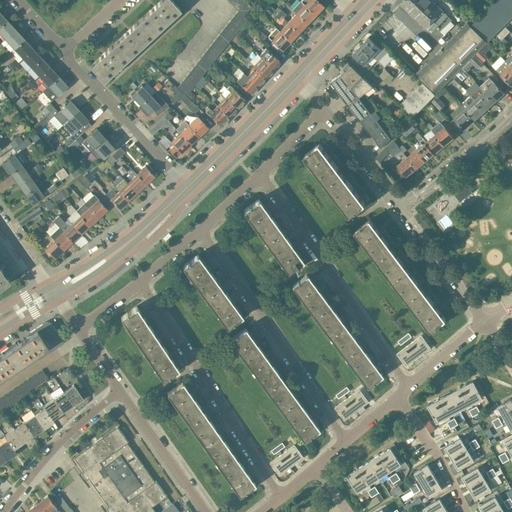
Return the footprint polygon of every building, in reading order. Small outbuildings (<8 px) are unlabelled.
[(161,0),(141,18),(155,33),(180,9),(171,0),(161,0)] [(240,0),(233,7),(237,11),(254,10),(245,0),(240,0)] [(304,4),(315,14),(324,6),(317,0),(301,0),(301,1),(304,4)] [(432,0),(402,0),(400,3),(426,28),(429,25),(434,30),(448,15),(443,10),(432,0)] [(511,0),(495,0),(472,23),(488,39),(511,14),(511,0)] [(292,10),(296,13),(306,24),(315,14),(304,4),(301,1),(292,10)] [(281,9),(278,12),(284,18),(285,19),(288,16),(281,9)] [(237,11),(233,16),(243,24),(254,10),(237,11)] [(284,18),(278,12),(275,16),(280,21),(284,18)] [(288,22),(299,32),(306,24),(296,13),(288,22)] [(243,24),(233,16),(230,21),(240,28),(243,24)] [(155,33),(141,18),(116,42),(129,56),(155,33)] [(0,26),(0,33),(5,39),(16,29),(7,20),(0,26)] [(230,21),(226,25),(236,33),(240,28),(230,21)] [(290,41),(299,32),(288,22),(279,31),(290,41)] [(468,22),(417,73),(437,92),(488,41),(468,22)] [(222,30),(232,38),(236,33),(226,25),(222,30)] [(258,27),(254,31),(262,39),(266,34),(258,27)] [(271,45),(278,51),(280,48),(282,49),(290,41),(279,31),(276,27),(267,36),(274,42),(271,45)] [(506,27),(497,35),(501,39),(503,37),(510,31),(506,27)] [(8,42),(14,49),(25,39),(16,29),(5,39),(1,43),(0,44),(0,50),(4,47),(8,42)] [(222,30),(218,35),(228,43),(232,38),(222,30)] [(403,45),(419,61),(433,47),(421,34),(411,44),(408,41),(403,45)] [(228,43),(218,35),(215,40),(225,48),(228,43)] [(369,36),(361,44),(373,56),(384,66),(394,55),(376,38),(374,40),(369,36)] [(18,62),(23,58),(34,48),(25,39),(14,49),(19,53),(14,58),(16,59),(9,65),(12,68),(18,62)] [(215,40),(211,45),(221,53),(225,48),(215,40)] [(129,56),(116,42),(91,65),(104,80),(129,56)] [(483,52),(490,45),(487,42),(480,49),(483,52)] [(368,61),(373,56),(361,44),(353,53),(369,69),(372,65),(368,61)] [(221,53),(211,45),(207,49),(217,57),(221,53)] [(262,58),(261,59),(273,70),(275,67),(277,67),(279,65),(279,63),(281,61),(266,48),(263,51),(257,46),(253,50),(262,58)] [(23,58),(31,67),(42,57),(34,48),(23,58)] [(207,49),(203,54),(213,62),(217,57),(207,49)] [(483,52),(480,49),(476,54),(483,62),(488,57),(483,52)] [(213,62),(203,54),(199,59),(209,67),(213,62)] [(475,55),(470,60),(478,68),(483,63),(475,55)] [(31,67),(40,77),(51,67),(42,57),(31,67)] [(222,57),(217,63),(221,66),(226,61),(222,57)] [(199,59),(196,64),(206,72),(209,67),(199,59)] [(254,66),(267,78),(270,75),(270,73),(273,70),(261,59),(254,66)] [(511,84),(511,83),(511,67),(505,60),(496,68),(511,84)] [(18,62),(12,68),(15,71),(21,65),(18,62)] [(345,70),(340,74),(357,95),(370,82),(349,62),(343,68),(345,70)] [(206,72),(196,64),(192,69),(202,77),(206,72)] [(403,68),(399,64),(395,68),(399,72),(403,68)] [(254,66),(247,74),(259,85),(262,82),(264,82),(267,78),(254,66)] [(47,88),(49,86),(60,76),(51,67),(40,77),(36,80),(40,84),(41,82),(47,88)] [(394,77),(385,68),(378,75),(387,84),(394,77)] [(462,68),(459,71),(465,77),(468,74),(462,68)] [(192,69),(188,73),(198,81),(202,77),(192,69)] [(198,81),(188,73),(184,78),(194,86),(198,81)] [(259,85),(247,74),(246,75),(243,73),(237,80),(251,94),(253,92),(255,92),(257,89),(257,88),(259,85)] [(357,95),(340,74),(331,81),(360,121),(371,113),(364,104),(359,97),(357,95)] [(68,86),(60,76),(49,86),(47,88),(43,91),(52,101),(68,86)] [(27,83),(30,86),(36,81),(33,78),(27,83)] [(184,78),(181,83),(191,91),(194,86),(184,78)] [(480,87),(484,91),(494,102),(504,92),(495,82),(494,82),(490,78),(480,87)] [(219,91),(225,97),(237,108),(238,108),(240,108),(242,105),(242,103),(246,99),(231,86),(232,84),(227,79),(224,83),(228,87),(226,88),(224,86),(219,91)] [(39,84),(36,81),(30,86),(33,90),(39,84)] [(421,81),(399,103),(412,116),(434,93),(421,81)] [(153,87),(156,91),(162,85),(159,82),(153,87)] [(191,91),(181,83),(177,88),(187,96),(191,91)] [(141,105),(151,95),(142,85),(132,95),(141,105)] [(176,94),(170,99),(174,104),(180,98),(184,95),(174,86),(170,89),(176,94)] [(484,110),(494,102),(484,91),(480,87),(470,96),(484,110)] [(169,105),(156,91),(151,95),(138,107),(144,112),(146,110),(150,114),(154,110),(158,115),(169,105)] [(199,108),(184,95),(180,98),(188,106),(187,107),(195,114),(199,108)] [(28,104),(21,96),(16,101),(22,108),(28,104)] [(437,96),(432,101),(440,110),(445,105),(437,96)] [(468,106),(465,109),(475,119),(484,110),(470,96),(464,101),(468,106)] [(225,97),(217,106),(230,117),(237,108),(225,97)] [(364,104),(371,113),(378,108),(373,101),(371,99),(364,104)] [(69,119),(79,109),(71,100),(60,110),(69,119)] [(41,111),(45,115),(54,107),(50,103),(41,111)] [(230,117),(217,106),(213,111),(209,107),(205,111),(221,126),(225,122),(227,122),(229,119),(229,117),(230,117)] [(58,111),(54,107),(45,115),(34,126),(38,131),(58,111)] [(65,142),(69,146),(71,143),(80,135),(91,125),(87,120),(88,119),(79,109),(69,119),(63,125),(72,135),(65,142)] [(464,129),(475,119),(465,109),(455,118),(464,129)] [(441,121),(441,122),(445,119),(438,111),(434,115),(440,122),(441,121)] [(380,146),(389,137),(371,113),(360,121),(380,146)] [(170,123),(168,120),(164,116),(148,131),(152,135),(163,124),(166,127),(170,123)] [(189,125),(199,136),(208,127),(198,116),(189,125)] [(432,130),(435,134),(444,145),(454,137),(441,122),(441,121),(440,122),(431,129),(432,130)] [(199,136),(189,125),(180,133),(190,144),(199,136)] [(90,151),(95,147),(105,137),(97,128),(82,142),(90,151)] [(174,145),(170,149),(177,156),(181,152),(183,154),(184,154),(188,151),(188,149),(186,148),(190,144),(180,133),(176,128),(172,132),(176,137),(171,141),(174,145)] [(428,140),(426,142),(435,153),(444,145),(435,134),(432,130),(425,135),(428,140)] [(80,135),(71,143),(76,148),(84,139),(80,135)] [(10,143),(13,148),(23,141),(20,136),(10,143)] [(104,157),(114,147),(105,137),(95,147),(90,151),(99,160),(104,157)] [(27,138),(23,141),(13,148),(17,153),(31,143),(27,138)] [(393,140),(386,147),(390,152),(398,146),(393,140)] [(435,153),(426,142),(417,149),(426,160),(435,153)] [(305,155),(320,175),(335,163),(320,143),(305,155)] [(398,146),(390,152),(393,156),(401,150),(399,148),(398,146)] [(121,147),(116,151),(121,156),(125,152),(121,147)] [(417,149),(407,157),(416,168),(426,160),(417,149)] [(121,156),(116,151),(112,155),(116,160),(121,156)] [(11,173),(22,165),(15,154),(3,163),(11,173)] [(110,157),(107,159),(112,165),(114,163),(113,163),(116,160),(112,155),(110,157)] [(407,175),(416,168),(407,157),(398,164),(407,175)] [(109,168),(112,165),(107,159),(104,162),(107,166),(109,168)] [(101,171),(107,166),(104,162),(102,161),(96,165),(101,171)] [(35,172),(41,167),(39,163),(32,168),(35,172)] [(320,175),(335,195),(350,183),(335,163),(320,175)] [(22,165),(11,173),(18,184),(30,175),(22,165)] [(88,171),(91,175),(99,169),(96,165),(88,171)] [(137,174),(146,184),(155,176),(146,166),(137,174)] [(44,170),(41,167),(35,172),(37,175),(44,170)] [(63,167),(56,172),(61,179),(68,174),(63,167)] [(80,173),(75,167),(70,171),(75,177),(80,173)] [(133,178),(128,182),(137,192),(146,184),(137,174),(132,170),(128,173),(133,178)] [(83,175),(91,184),(96,180),(88,171),(83,175)] [(25,194),(37,185),(32,179),(30,175),(18,184),(25,194)] [(83,175),(77,179),(86,188),(91,184),(83,175)] [(137,192),(128,182),(124,178),(115,186),(128,200),(137,192)] [(471,191),(463,181),(455,187),(463,197),(471,191)] [(49,193),(58,187),(55,183),(47,189),(49,193)] [(366,203),(350,183),(335,195),(350,215),(366,203)] [(37,185),(25,194),(33,205),(45,196),(37,185)] [(128,200),(115,186),(106,194),(119,208),(128,200)] [(69,195),(64,189),(61,191),(65,198),(69,195)] [(57,194),(61,200),(65,198),(61,191),(57,194)] [(94,194),(85,203),(99,217),(108,209),(94,194)] [(258,230),(274,219),(259,198),(243,210),(258,230)] [(40,205),(45,211),(49,209),(44,202),(40,205)] [(77,211),(90,225),(99,217),(85,203),(77,211)] [(39,206),(29,213),(33,219),(39,214),(43,212),(39,206)] [(77,211),(68,219),(81,234),(90,225),(77,211)] [(21,227),(33,219),(29,213),(17,221),(21,227)] [(33,219),(35,223),(42,219),(39,214),(33,219)] [(55,223),(73,242),(81,234),(68,219),(65,222),(58,215),(53,221),(55,223)] [(258,230),(273,251),(288,239),(274,219),(258,230)] [(370,250),(386,239),(371,219),(355,230),(370,250)] [(55,240),(64,250),(73,242),(55,223),(46,231),(50,235),(55,240)] [(288,239),(273,251),(288,271),(295,265),(297,269),(300,267),(297,264),(303,260),(288,239)] [(370,250),(386,270),(401,259),(386,239),(370,250)] [(55,258),(64,250),(55,240),(46,248),(55,258)] [(198,285),(213,273),(198,253),(183,265),(198,285)] [(416,279),(401,259),(386,270),(401,290),(416,279)] [(0,287),(10,280),(0,266),(0,287)] [(228,293),(213,273),(198,285),(212,305),(228,293)] [(292,285),(307,305),(322,293),(307,273),(292,285)] [(401,290),(416,311),(431,299),(416,279),(401,290)] [(228,293),(212,305),(227,325),(243,314),(228,293)] [(307,305),(322,325),(337,313),(322,293),(307,305)] [(446,319),(431,299),(416,311),(431,330),(446,319)] [(121,316),(135,337),(151,326),(137,305),(121,316)] [(322,325),(337,345),(352,334),(337,313),(322,325)] [(15,342),(8,347),(21,366),(36,355),(39,359),(64,342),(52,324),(50,322),(47,322),(44,322),(28,333),(30,335),(16,344),(15,342)] [(135,337),(149,358),(165,347),(151,326),(135,337)] [(230,338),(244,358),(260,347),(245,327),(230,338)] [(337,345),(352,365),(367,354),(352,334),(337,345)] [(421,335),(409,344),(410,345),(418,356),(430,347),(421,335)] [(409,344),(398,353),(407,365),(418,356),(410,345),(409,344)] [(0,379),(21,366),(8,347),(1,351),(2,353),(0,354),(0,379)] [(179,368),(165,347),(149,358),(163,379),(179,368)] [(275,367),(260,347),(244,358),(259,379),(275,367)] [(382,374),(367,354),(352,365),(367,386),(382,374)] [(259,379),(274,399),(290,388),(275,367),(259,379)] [(43,381),(47,378),(42,370),(37,373),(43,381)] [(39,384),(43,381),(37,373),(33,376),(39,384)] [(33,376),(29,379),(34,387),(39,384),(33,376)] [(31,392),(30,390),(34,387),(29,379),(23,382),(30,393),(31,392)] [(473,380),(462,386),(462,387),(469,400),(480,394),(473,381),(473,380)] [(167,392),(181,413),(197,402),(183,381),(167,392)] [(25,396),(30,393),(23,382),(18,386),(25,396)] [(74,384),(63,391),(72,405),(83,398),(74,384)] [(20,399),(25,396),(18,386),(13,389),(20,399)] [(462,386),(451,392),(451,393),(458,406),(469,400),(462,387),(462,386)] [(305,408),(290,388),(274,399),(289,419),(305,408)] [(15,402),(20,399),(13,389),(8,392),(15,402)] [(359,389),(347,398),(348,399),(356,410),(368,402),(368,401),(362,394),(360,391),(359,389)] [(72,405),(63,391),(53,398),(62,412),(72,405)] [(10,406),(15,402),(8,392),(3,395),(10,406)] [(451,392),(439,398),(439,399),(447,413),(458,406),(451,393),(451,392)] [(0,401),(5,409),(10,406),(3,395),(0,397),(0,401)] [(53,419),(62,412),(53,398),(43,405),(44,407),(54,421),(55,421),(53,419)] [(347,398),(334,407),(344,419),(356,410),(348,399),(347,398)] [(439,398),(428,404),(429,405),(436,418),(447,413),(439,399),(439,398)] [(503,403),(498,406),(505,418),(511,414),(511,400),(511,398),(505,402),(505,401),(503,402),(503,403)] [(212,422),(197,402),(181,413),(196,433),(212,422)] [(33,412),(34,414),(44,428),(54,421),(44,407),(43,405),(33,412)] [(305,408),(289,419),(304,440),(319,428),(305,408)] [(44,428),(34,414),(24,421),(34,435),(44,428)] [(34,435),(24,421),(14,427),(24,442),(34,435)] [(196,433),(210,454),(226,443),(212,422),(196,433)] [(431,424),(427,427),(430,432),(435,429),(431,424)] [(88,478),(108,506),(106,508),(108,511),(154,511),(151,507),(167,496),(156,481),(155,481),(127,442),(128,442),(117,426),(73,457),(83,471),(81,473),(86,480),(88,478)] [(14,448),(24,442),(14,427),(4,435),(7,439),(16,453),(17,453),(14,448)] [(447,446),(445,446),(452,458),(467,448),(461,437),(460,438),(455,441),(454,441),(453,441),(453,442),(447,446)] [(7,439),(0,443),(0,450),(6,460),(16,453),(7,439)] [(240,463),(226,443),(210,454),(225,474),(240,463)] [(282,453),(291,466),(303,457),(294,444),(282,453)] [(380,454),(390,470),(401,464),(399,461),(397,458),(398,458),(397,456),(396,456),(391,447),(380,454)] [(467,448),(452,458),(459,469),(474,460),(467,448)] [(282,453),(270,462),(279,475),(291,466),(282,453)] [(370,461),(369,461),(380,477),(390,470),(380,454),(370,461)] [(359,467),(359,468),(369,484),(380,477),(369,461),(359,467)] [(240,463),(225,474),(239,495),(255,484),(240,463)] [(420,469),(415,472),(422,484),(435,476),(428,464),(422,468),(422,467),(420,468),(420,469)] [(478,467),(463,476),(469,487),(485,478),(478,467)] [(348,474),(348,475),(353,484),(354,485),(358,491),(369,484),(359,468),(348,474)] [(435,476),(422,484),(430,496),(442,488),(435,476)] [(485,478),(469,487),(476,498),(491,489),(485,478)] [(399,485),(398,486),(394,488),(391,490),(393,494),(395,497),(399,495),(403,492),(399,485)] [(73,511),(70,507),(70,508),(59,493),(54,496),(66,511),(73,511)] [(48,495),(37,502),(45,511),(52,511),(51,509),(56,505),(48,495)] [(380,501),(377,496),(365,503),(369,508),(380,501)] [(481,504),(480,505),(484,511),(493,511),(502,507),(495,496),(494,497),(481,504)] [(406,509),(408,511),(410,511),(424,504),(420,498),(405,507),(406,509)] [(428,505),(424,507),(427,511),(441,511),(446,509),(440,498),(428,505)] [(45,511),(37,502),(28,510),(29,511),(45,511)] [(179,511),(172,503),(163,511),(179,511)]
